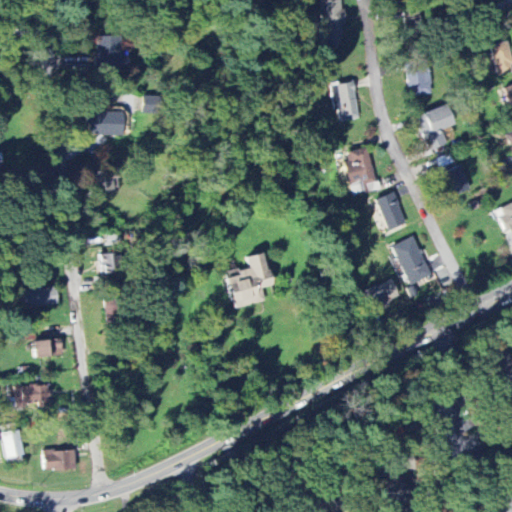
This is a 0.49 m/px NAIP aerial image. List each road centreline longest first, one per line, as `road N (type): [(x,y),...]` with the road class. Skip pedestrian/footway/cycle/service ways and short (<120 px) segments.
road 1 (residential): [(110,489),(52,71),(56,13)]
road 2 (residential): [(437,332),(453,410),(424,511),(509,505),(475,471),(452,430)]
road 3 (primary): [(26,495),(110,489),(345,375)]
road 4 (residential): [(363,0),(401,155),(475,300)]
road 5 (primary): [(345,375),(437,332),(511,281)]
